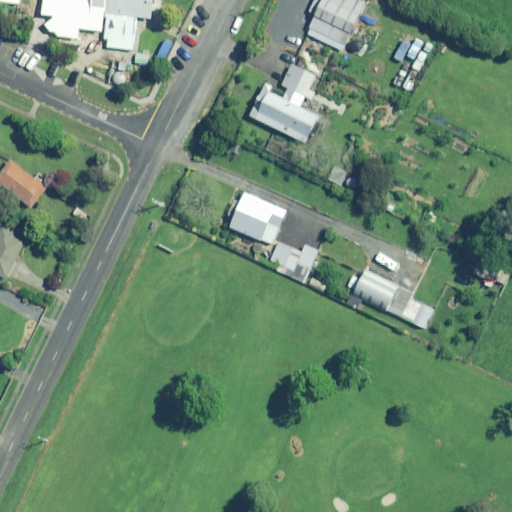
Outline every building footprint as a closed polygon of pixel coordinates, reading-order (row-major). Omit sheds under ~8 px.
[(159,19),(161,0),(60,0),(58,18),(82,20),(81,32),(112,35),(110,48),(139,51),(142,18),(159,19)] [(363,0),(318,0),(306,26),(343,43),(363,0)] [(183,38),(171,60),(179,64),(191,43),(183,38)] [(151,55),(139,54),(138,64),(150,65),(151,55)] [(290,62),(279,83),(309,97),(313,91),(306,88),(313,73),(290,62)] [(368,91),(360,87),(351,105),(358,109),(368,91)] [(316,113),(266,88),(253,115),(303,140),(316,113)] [(0,183),(32,208),(49,186),(36,176),(34,179),(11,161),(0,175),(0,183)] [(288,212),(244,193),(230,227),(273,246),(288,212)] [(76,207),(72,214),(84,221),(88,215),(76,207)] [(24,241),(0,228),(0,276),(6,279),(24,241)] [(314,261),(318,250),(305,244),(302,252),(279,243),(272,262),(279,265),(276,271),(305,283),(309,274),(313,276),(318,263),(314,261)] [(467,263),(463,271),(476,278),(480,270),(467,263)] [(368,272),(367,275),(356,270),(348,287),(355,291),(354,295),(362,299),(424,329),(433,309),(410,298),(412,294),(368,272)] [(499,271),(494,281),(504,286),(509,276),(499,271)] [(328,286),(311,277),(308,285),(324,294),(328,286)] [(349,294),(344,303),(394,328),(399,319),(349,294)]
